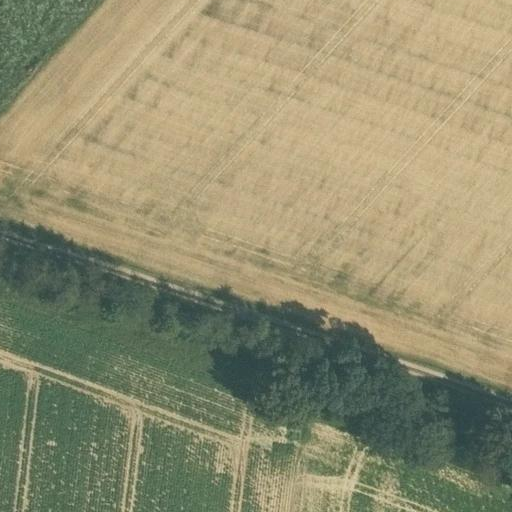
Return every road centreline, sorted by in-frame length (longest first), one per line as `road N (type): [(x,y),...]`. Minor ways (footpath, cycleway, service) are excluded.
road 1 (track): [(0,295),(511,483)]
road 2 (track): [(0,238),(511,405)]
